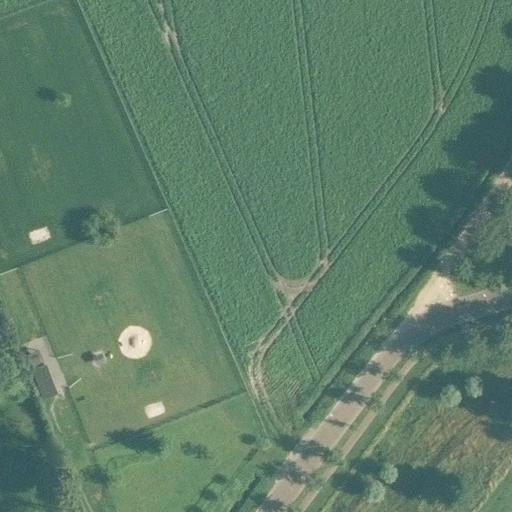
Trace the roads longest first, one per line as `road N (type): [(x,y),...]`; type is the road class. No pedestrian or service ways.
road 1 (residential): [(267,511),(393,343),(428,317),(511,292)]
road 2 (track): [(428,317),(446,265),(511,169)]
